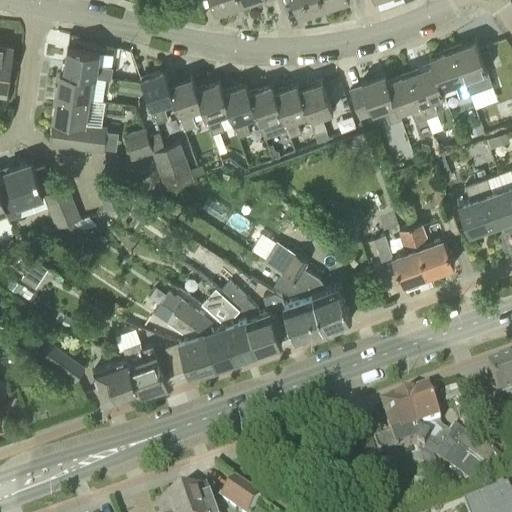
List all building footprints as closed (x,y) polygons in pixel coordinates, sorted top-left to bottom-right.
[(211,0),(215,11),(241,2),(240,0),(211,0)] [(293,0),(298,14),(324,6),(321,0),(293,0)] [(492,84),(476,39),(453,47),(469,92),(492,84)] [(0,92),(6,93),(12,46),(0,43),(0,92)] [(92,74),(111,77),(113,65),(97,63),(99,50),(67,46),(64,70),(92,74)] [(454,82),(459,96),(469,92),(453,47),(430,56),(432,63),(441,86),(454,82)] [(432,98),(444,94),(441,86),(432,63),(410,71),(425,115),(437,111),(432,98)] [(169,83),(164,68),(141,77),(152,107),(157,123),(170,118),(164,103),(174,100),(174,99),(169,83)] [(56,93),(89,98),(92,74),(64,70),(60,69),(56,93)] [(410,106),(415,119),(425,115),(410,71),(388,79),(398,110),(399,110),(410,106)] [(399,110),(398,110),(388,79),(385,72),(361,80),(363,84),(349,89),(359,116),(373,111),(385,107),(390,120),(401,116),(399,110)] [(196,87),(197,87),(192,75),(169,83),(174,99),(174,100),(175,99),(180,114),(184,127),(195,123),(191,110),(202,106),(202,105),(203,105),(196,87)] [(197,87),(196,87),(203,105),(202,105),(202,106),(203,106),(212,132),(223,128),(219,114),(229,110),(228,109),(229,109),(223,90),(219,79),(197,87)] [(322,113),(333,109),(322,79),(299,87),(308,112),(307,112),(308,113),(310,117),(314,133),(327,128),(322,113)] [(301,130),(297,117),(308,113),(307,112),(308,112),(299,87),(297,81),(275,90),(274,90),(282,113),(281,113),(287,128),(288,128),(290,134),(301,130)] [(250,130),(246,116),(256,113),(256,112),(257,112),(249,91),(249,90),(246,82),(223,90),(229,109),(228,109),(229,110),(230,110),(238,134),(250,130)] [(257,112),(256,112),(256,113),(257,113),(264,136),(287,128),(281,113),(282,113),(274,90),(275,90),(272,82),(249,90),(249,91),(257,112)] [(96,124),(96,123),(85,121),(89,98),(56,93),(53,118),(64,120),(74,121),(86,123),(96,124)] [(50,143),(61,144),(64,120),(53,118),(50,143)] [(61,144),(71,146),(74,121),(64,120),(61,144)] [(71,146),(82,147),(86,123),(74,121),(71,146)] [(483,131),(480,122),(467,127),(470,135),(483,131)] [(82,147),(92,149),(96,124),(86,123),(82,147)] [(96,123),(96,124),(92,149),(104,150),(107,124),(96,123)] [(153,150),(147,134),(144,126),(135,129),(143,154),(153,150)] [(132,157),(143,154),(135,129),(124,133),(132,157)] [(166,145),(160,129),(147,134),(153,150),(166,145)] [(219,131),(214,133),(216,142),(222,141),(219,131)] [(487,138),(490,147),(509,140),(506,131),(487,138)] [(158,165),(185,155),(180,140),(166,145),(153,150),(158,165)] [(162,175),(189,166),(185,155),(158,165),(162,175)] [(438,161),(442,172),(450,169),(446,158),(438,161)] [(0,190),(6,208),(7,209),(6,209),(9,218),(22,213),(18,204),(45,195),(44,192),(35,169),(32,160),(4,170),(9,183),(0,185),(0,190)] [(44,192),(54,188),(45,165),(35,169),(44,192)] [(167,188),(185,181),(193,178),(189,166),(162,175),(167,188)] [(504,185),(511,207),(511,166),(499,171),(504,185)] [(479,176),(487,174),(485,168),(477,170),(479,176)] [(493,224),(511,216),(511,207),(504,185),(492,189),(487,175),(476,179),(493,224)] [(102,197),(125,189),(121,177),(98,185),(102,197)] [(469,232),(493,224),(476,179),(465,183),(470,197),(458,201),(469,232)] [(44,192),(45,195),(47,201),(70,192),(67,183),(54,188),(44,192)] [(125,189),(102,197),(107,209),(129,201),(125,189)] [(47,201),(51,213),(75,203),(70,192),(47,201)] [(130,213),(141,220),(149,210),(138,202),(130,213)] [(51,213),(56,227),(80,217),(75,203),(51,213)] [(336,227),(342,213),(321,204),(315,219),(336,227)] [(459,230),(452,208),(439,213),(447,234),(459,230)] [(74,220),(85,228),(97,225),(90,215),(74,220)] [(411,224),(428,273),(454,264),(443,233),(428,238),(422,220),(411,224)] [(428,273),(411,224),(398,228),(403,242),(405,241),(407,246),(391,252),(402,283),(404,282),(406,288),(419,283),(416,277),(428,273)] [(391,252),(384,233),(373,237),(380,256),(391,252)] [(263,259),(281,270),(312,288),(326,326),(352,317),(338,280),(324,285),(320,275),(304,265),(308,258),(275,239),(263,259)] [(35,284),(47,265),(26,251),(18,263),(27,269),(22,276),(35,284)] [(89,270),(122,291),(127,283),(94,262),(89,270)] [(283,300),(297,337),(326,326),(312,288),(281,270),(274,282),(288,291),(294,289),(302,294),(283,300)] [(247,315),(259,350),(282,342),(279,334),(283,332),(284,331),(275,308),(270,309),(269,306),(261,308),(220,271),(211,281),(216,285),(226,293),(246,312),(247,315)] [(6,285),(18,292),(23,284),(12,277),(6,285)] [(239,357),(259,350),(247,315),(246,312),(226,293),(216,285),(202,301),(203,302),(226,323),(239,357)] [(217,365),(239,357),(226,323),(203,302),(225,322),(219,324),(182,297),(174,309),(206,331),(217,365)] [(190,374),(217,365),(206,331),(174,309),(166,320),(190,334),(178,338),(179,340),(188,367),(190,374)] [(72,318),(59,311),(54,320),(67,327),(72,318)] [(128,357),(140,392),(166,383),(152,341),(142,345),(140,339),(122,345),(126,356),(125,356),(128,357)] [(175,372),(188,367),(179,340),(165,344),(175,372)] [(75,380),(85,365),(52,341),(42,356),(75,380)] [(122,398),(140,392),(128,357),(125,356),(93,367),(100,385),(105,383),(107,388),(112,386),(115,395),(120,393),(122,398)] [(509,401),(511,400),(511,363),(511,362),(487,371),(496,393),(500,405),(501,404),(508,422),(511,420),(511,404),(511,405),(509,401)] [(439,393),(444,407),(462,400),(456,386),(439,393)] [(451,434),(441,428),(429,392),(414,397),(413,395),(412,396),(413,398),(404,401),(416,433),(430,440),(451,454),(456,446),(460,449),(494,473),(511,465),(511,463),(479,442),(476,440),(456,427),(451,434)] [(511,428),(511,420),(508,422),(501,404),(500,405),(496,393),(464,406),(476,440),(479,442),(510,431),(510,430),(511,428)] [(444,464),(472,482),(494,473),(460,449),(456,446),(451,454),(430,440),(416,433),(404,401),(397,404),(396,401),(395,402),(396,404),(381,409),(377,411),(375,415),(377,420),(380,422),(384,420),(390,437),(374,442),(377,453),(385,456),(408,448),(417,445),(424,449),(423,451),(444,464)] [(379,478),(372,455),(364,457),(371,480),(379,478)] [(393,479),(380,496),(397,508),(409,491),(393,479)] [(221,499),(239,511),(250,511),(260,499),(234,481),(221,499)] [(507,486),(463,504),(466,511),(511,511),(511,496),(511,497),(507,486)] [(186,511),(213,511),(205,488),(181,497),(186,511)] [(186,511),(181,497),(157,505),(159,511),(186,511)]
